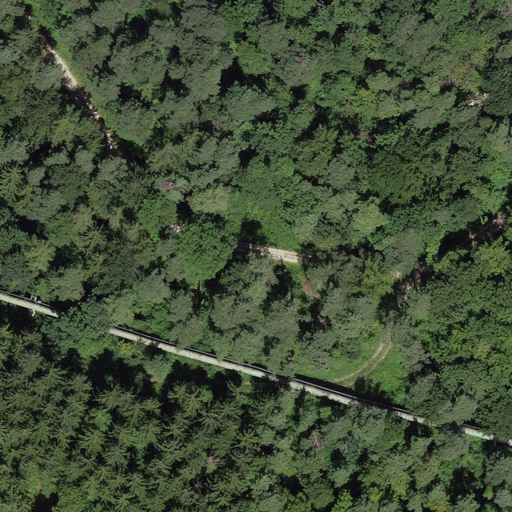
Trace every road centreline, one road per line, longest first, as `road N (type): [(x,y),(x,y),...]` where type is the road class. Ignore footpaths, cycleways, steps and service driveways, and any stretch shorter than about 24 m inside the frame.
road 1 (track): [(10,0),(148,203),(188,235),(244,253),(407,272),(452,254),(511,213)]
road 2 (track): [(407,272),(410,304),(385,357),(341,386),(181,389),(76,372),(0,320)]
